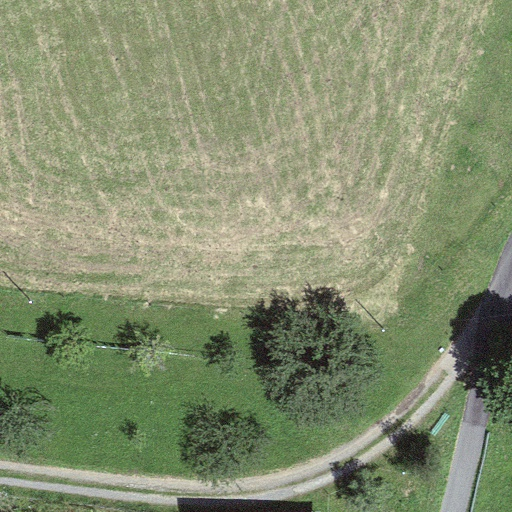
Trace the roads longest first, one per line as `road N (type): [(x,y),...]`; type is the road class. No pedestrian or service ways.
road 1 (track): [(0,474),(214,496),(300,483),(380,441),(494,332)]
road 2 (track): [(453,511),(494,332)]
